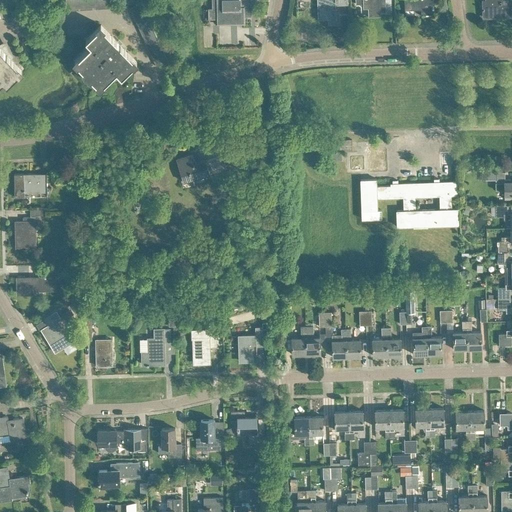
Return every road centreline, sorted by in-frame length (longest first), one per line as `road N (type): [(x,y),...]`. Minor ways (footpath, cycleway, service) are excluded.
road 1 (residential): [(69,415),(304,376),(511,370)]
road 2 (unclassified): [(461,52),(343,54),(271,67)]
road 3 (residential): [(0,140),(147,106)]
road 4 (residential): [(69,415),(0,291)]
road 5 (residential): [(147,106),(148,71),(119,18),(78,18)]
road 6 (residential): [(147,106),(271,67)]
